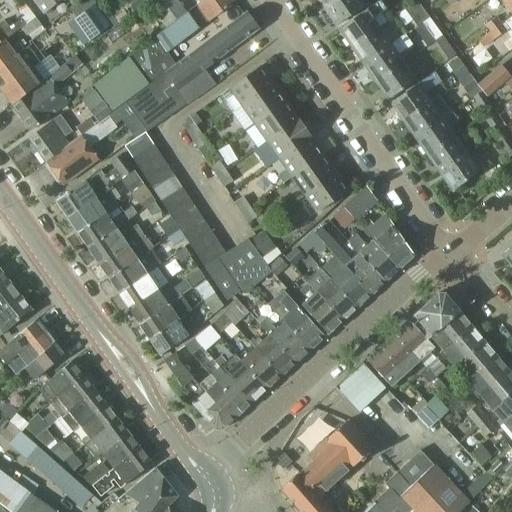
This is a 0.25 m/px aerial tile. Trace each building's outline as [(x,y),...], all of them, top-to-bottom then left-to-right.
[(32,0),(44,15),(61,0),(32,0)] [(94,0),(81,0),(79,1),(86,12),(97,4),(94,0)] [(149,86),(176,66),(167,52),(235,0),(234,0),(204,0),(202,2),(186,15),(167,29),(92,86),(104,101),(112,113),(124,104),(138,93),(149,86)] [(128,0),(127,1),(136,13),(148,3),(151,0),(128,0)] [(175,0),(151,0),(148,3),(167,29),(186,15),(175,0)] [(316,0),(323,9),(336,0),(316,0)] [(332,16),(338,25),(373,0),(336,0),(323,9),(329,18),(332,16)] [(511,0),(502,0),(511,12),(511,0)] [(366,10),(340,28),(347,37),(344,39),(350,47),(378,27),(374,20),(386,12),(379,1),(367,10),(366,10)] [(417,2),(405,10),(417,27),(429,18),(417,2)] [(36,18),(26,5),(19,10),(24,17),(21,19),(22,20),(26,25),(36,18)] [(76,17),(89,42),(114,30),(101,5),(76,17)] [(257,29),(246,14),(176,66),(149,86),(138,93),(124,104),(132,114),(147,132),(216,85),(206,70),(213,64),(212,63),(257,29)] [(497,17),(486,25),(490,32),(501,24),(497,17)] [(28,37),(42,26),(36,18),(26,25),(22,28),(22,29),(28,37)] [(441,36),(429,18),(417,27),(429,43),(434,40),(434,41),(441,36)] [(22,29),(22,28),(26,25),(22,20),(10,29),(5,22),(0,25),(0,44),(5,41),(15,33),(22,29)] [(506,31),(501,24),(490,32),(496,39),(506,31)] [(359,54),(365,63),(398,40),(391,45),(378,27),(350,47),(356,56),(359,54)] [(369,73),(375,83),(404,63),(398,55),(411,45),(404,36),(398,40),(365,63),(371,71),(369,73)] [(456,56),(441,36),(434,41),(449,61),(456,56)] [(0,68),(23,51),(18,44),(11,49),(5,41),(0,44),(0,68)] [(0,68),(0,89),(2,92),(33,68),(38,64),(40,63),(28,47),(23,51),(0,68)] [(458,59),(447,65),(458,82),(469,74),(458,59)] [(390,98),(416,80),(404,63),(375,83),(381,91),(384,89),(390,98)] [(61,81),(72,73),(66,65),(43,82),(12,106),(32,131),(68,104),(59,91),(65,87),(61,81)] [(478,86),(482,92),(487,98),(511,77),(501,65),(477,85),(478,86)] [(242,107),(273,84),(260,67),(229,89),(242,107)] [(43,82),(33,68),(2,92),(12,106),(43,82)] [(396,112),(402,121),(431,101),(425,93),(441,83),(434,73),(419,84),(393,102),(399,111),(396,112)] [(477,85),(469,74),(458,82),(467,94),(478,86),(477,85)] [(242,107),(254,124),(286,102),(273,84),(242,107)] [(482,111),(491,104),(487,98),(482,92),(473,98),(482,111)] [(104,101),(90,112),(99,124),(112,113),(104,101)] [(411,129),(417,137),(443,118),(431,101),(402,121),(409,130),(411,129)] [(286,102),(254,124),(267,142),(298,120),(298,119),(286,102)] [(68,146),(46,163),(48,167),(46,168),(57,184),(59,182),(62,186),(97,160),(89,148),(127,119),(126,118),(132,114),(124,104),(112,113),(99,124),(68,147),(68,146)] [(490,112),(483,117),(491,129),(499,124),(490,112)] [(423,145),(420,147),(427,156),(455,136),(443,118),(417,137),(423,145)] [(298,120),(267,142),(279,160),(311,137),(311,138),(312,137),(299,119),(298,119),(298,120)] [(51,123),(29,139),(46,163),(68,146),(64,140),(72,133),(66,123),(57,130),(51,123)] [(187,131),(193,141),(202,135),(195,125),(187,131)] [(511,143),(501,129),(492,136),(508,157),(511,153),(511,143)] [(186,242),(197,256),(227,301),(240,292),(248,292),(271,272),(262,258),(275,248),(263,232),(249,242),(247,239),(226,253),(146,133),(124,147),(137,167),(147,182),(157,197),(167,211),(171,218),(160,225),(168,238),(179,230),(186,242)] [(200,151),(208,145),(202,135),(193,141),(200,151)] [(468,153),(455,136),(427,156),(433,165),(435,163),(441,171),(468,153)] [(311,138),(311,137),(279,160),(286,169),(277,175),(283,184),(292,178),(292,177),(323,155),(311,138)] [(480,171),(468,153),(441,171),(447,180),(445,182),(449,188),(452,187),(454,190),(480,171)] [(84,183),(56,203),(67,218),(100,196),(108,190),(111,188),(111,187),(120,180),(120,181),(133,171),(121,154),(111,162),(115,168),(105,175),(100,169),(83,182),(84,183)] [(292,178),(304,195),(335,173),(323,155),(292,177),(292,178)] [(210,167),(217,177),(226,171),(219,161),(210,167)] [(143,185),(133,171),(120,181),(131,194),(142,186),(143,185)] [(224,187),(232,181),(226,171),(217,177),(224,187)] [(317,213),(348,191),(335,173),(304,195),(317,213)] [(150,197),(142,186),(131,194),(139,206),(150,197)] [(367,187),(343,207),(343,208),(355,221),(377,202),(367,187)] [(100,196),(67,218),(77,233),(105,214),(118,204),(108,190),(100,196)] [(234,203),(241,213),(249,207),(243,197),(234,203)] [(144,208),(150,218),(161,211),(154,201),(153,201),(144,208)] [(105,214),(77,233),(87,247),(120,226),(132,217),(136,214),(131,207),(123,212),(118,204),(105,214)] [(248,223),(256,217),(249,207),(241,213),(248,223)] [(354,220),(355,221),(343,208),(333,217),(344,230),(354,220)] [(399,269),(414,255),(386,215),(374,226),(369,220),(361,227),(366,233),(373,240),(399,269)] [(120,226),(87,247),(98,263),(126,244),(142,232),(132,217),(120,226)] [(322,228),(315,234),(335,256),(370,295),(385,282),(359,253),(351,260),(322,228)] [(142,232),(126,244),(98,263),(109,279),(140,257),(153,247),(147,239),(146,239),(142,232)] [(399,269),(373,240),(367,246),(355,234),(347,241),(359,253),(385,282),(399,269)] [(511,246),(503,255),(511,265),(511,246)] [(151,250),(153,248),(153,247),(140,257),(109,279),(119,294),(147,275),(151,272),(161,263),(151,250)] [(174,255),(180,263),(188,256),(183,248),(174,255)] [(293,266),(306,255),(300,248),(287,259),(293,266)] [(357,307),(370,295),(335,256),(321,268),(331,279),(357,307)] [(271,271),(276,277),(287,267),(280,258),(269,268),(271,271)] [(129,309),(157,290),(162,287),(167,283),(157,268),(162,265),(161,263),(151,272),(147,275),(119,294),(129,309)] [(202,276),(199,270),(186,280),(185,280),(190,286),(191,288),(194,287),(198,283),(205,279),(202,276)] [(307,281),(316,292),(342,320),(357,307),(331,279),(324,285),(314,275),(307,281)] [(168,305),(181,296),(191,288),(190,286),(185,280),(162,296),(160,294),(157,290),(129,309),(140,324),(168,305)] [(0,309),(18,295),(8,282),(0,287),(0,309)] [(215,294),(212,291),(206,282),(196,289),(204,301),(215,294)] [(306,296),(298,303),(328,334),(342,320),(316,292),(309,299),(306,296)] [(204,301),(213,315),(223,306),(215,294),(204,301)] [(438,294),(427,304),(444,324),(458,313),(443,294),(438,294)] [(0,330),(2,333),(30,311),(18,295),(0,309),(0,330)] [(181,296),(168,305),(140,324),(150,339),(186,315),(192,311),(181,296)] [(276,297),(267,305),(280,320),(282,323),(309,351),(324,338),(286,296),(280,302),(276,297)] [(239,301),(223,314),(231,323),(232,323),(234,327),(249,313),(239,301)] [(430,336),(444,324),(427,304),(413,315),(430,336)] [(442,350),(471,327),(458,313),(444,324),(430,336),(442,350)] [(213,324),(221,333),(231,323),(223,314),(213,324)] [(186,315),(150,339),(161,355),(193,332),(196,330),(186,315)] [(0,348),(0,361),(3,364),(47,330),(37,318),(0,348)] [(266,320),(259,326),(268,336),(295,364),(309,351),(282,323),(274,330),(266,320)] [(434,347),(408,320),(394,333),(422,364),(422,363),(420,360),(428,353),(430,356),(434,353),(431,350),(434,347)] [(210,326),(195,339),(206,351),(220,338),(210,326)] [(454,365),(451,367),(483,342),(471,327),(442,350),(454,365)] [(3,364),(15,376),(23,369),(22,369),(53,344),(56,341),(47,330),(3,364)] [(422,364),(394,333),(380,345),(405,373),(415,364),(418,367),(422,364)] [(251,346),(254,348),(280,378),(295,364),(268,336),(261,342),(258,339),(251,346)] [(457,369),(466,379),(495,356),(483,342),(451,367),(454,371),(457,369)] [(34,380),(64,354),(53,344),(22,369),(23,369),(34,380)] [(408,376),(405,373),(380,345),(365,359),(391,386),(401,376),(404,379),(408,376)] [(244,352),(237,358),(240,361),(241,361),(267,390),(280,378),(254,348),(246,355),(244,352)] [(208,422),(221,410),(200,386),(200,387),(178,359),(176,353),(164,360),(168,367),(192,403),(208,422)] [(221,356),(214,362),(220,369),(221,368),(252,403),(267,390),(241,361),(240,361),(232,368),(229,366),(221,356)] [(478,394),(475,397),(507,371),(495,356),(466,379),(463,383),(465,386),(469,383),(478,394)] [(437,360),(427,369),(434,377),(445,368),(437,360)] [(39,390),(49,402),(84,376),(71,361),(58,371),(39,390)] [(335,387),(358,413),(385,388),(362,362),(335,387)] [(223,395),(232,404),(230,406),(239,414),(240,414),(252,403),(221,368),(220,369),(210,377),(216,383),(215,384),(225,394),(223,395)] [(420,374),(428,383),(434,377),(427,369),(420,374)] [(511,376),(507,371),(475,397),(474,397),(478,401),(481,398),(491,409),(511,391),(511,376)] [(42,433),(46,430),(61,418),(94,390),(84,376),(49,402),(54,409),(37,425),(42,432),(42,433)] [(214,429),(222,430),(231,422),(240,414),(230,406),(232,404),(223,395),(225,394),(215,384),(216,383),(210,377),(200,386),(221,410),(208,422),(214,429)] [(433,385),(440,394),(446,389),(439,380),(433,385)] [(94,390),(61,418),(72,431),(76,428),(75,427),(106,405),(94,390)] [(502,423),(511,415),(511,391),(491,409),(486,412),(490,416),(494,412),(502,423)] [(425,407),(437,420),(438,421),(448,410),(434,396),(426,405),(427,406),(425,407)] [(0,403),(0,416),(7,422),(15,414),(1,403),(0,403)] [(83,445),(91,438),(117,420),(106,405),(75,427),(76,428),(72,431),(83,445)] [(415,416),(429,430),(438,421),(437,420),(425,407),(427,406),(426,405),(415,416)] [(476,406),(466,414),(473,423),(483,415),(476,406)] [(27,424),(25,422),(15,414),(7,422),(20,432),(27,424)] [(495,429),(483,415),(473,423),(484,437),(495,429)] [(511,415),(502,423),(499,426),(502,429),(508,437),(511,442),(511,441),(511,415)] [(83,445),(95,460),(103,454),(128,434),(117,420),(91,438),(83,445)] [(280,490),(300,511),(460,511),(462,510),(470,503),(420,451),(384,484),(388,488),(362,511),(343,511),(342,510),(340,511),(333,511),(321,497),(372,449),(348,421),(307,458),(311,463),(299,474),(298,474),(280,490)] [(42,433),(36,437),(47,447),(54,440),(46,430),(42,433)] [(103,454),(114,468),(139,448),(128,434),(103,454)] [(50,450),(62,462),(72,453),(61,441),(50,450)] [(481,445),(479,447),(470,453),(480,466),(491,458),(481,445)] [(112,486),(110,482),(115,478),(121,487),(151,463),(139,448),(114,468),(92,484),(101,495),(112,486)] [(74,471),(82,464),(72,453),(62,462),(63,463),(64,461),(74,471)] [(511,471),(511,460),(510,461),(502,468),(508,475),(511,471)] [(174,511),(168,506),(177,495),(155,469),(135,485),(121,496),(138,506),(132,511),(174,511)] [(18,511),(30,495),(29,494),(0,473),(0,503),(10,511),(18,511)] [(53,511),(30,495),(18,511),(53,511)] [(462,510),(463,511),(478,511),(470,503),(462,510)]
